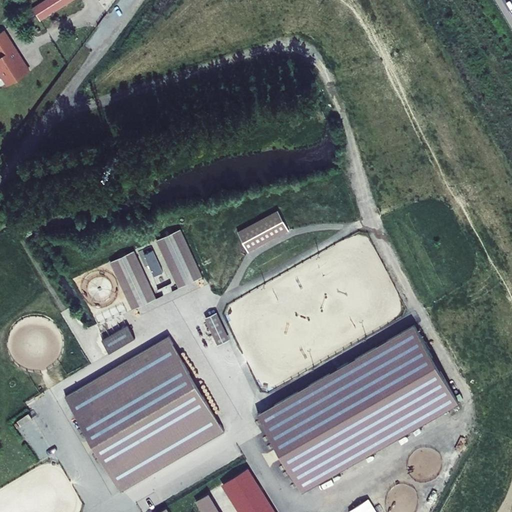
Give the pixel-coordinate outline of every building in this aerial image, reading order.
[(75,0),(47,0),(41,5),(49,17),(75,0)] [(6,27),(0,31),(0,72),(7,84),(32,69),(6,27)] [(289,229),(279,210),(237,232),(248,253),(289,229)] [(201,274),(180,229),(156,238),(177,285),(201,274)] [(135,247),(112,258),(133,305),(157,294),(135,247)] [(154,274),(164,270),(155,248),(146,252),(154,274)] [(216,313),(205,318),(217,346),(229,340),(216,313)] [(130,338),(123,325),(97,340),(104,353),(130,338)] [(219,432),(164,336),(60,396),(114,491),(219,432)] [(361,369),(354,356),(263,407),(271,421),(361,369)] [(222,511),(210,491),(196,499),(204,511),(222,511)]
